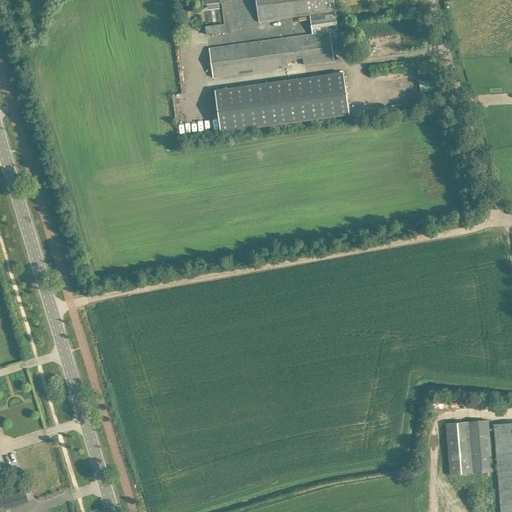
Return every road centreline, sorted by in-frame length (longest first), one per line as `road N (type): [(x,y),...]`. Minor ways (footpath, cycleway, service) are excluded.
road 1 (track): [(511,262),(505,222),(494,216),(490,223),(51,308)]
road 2 (tertiary): [(113,511),(0,141)]
road 3 (residential): [(494,216),(425,0)]
